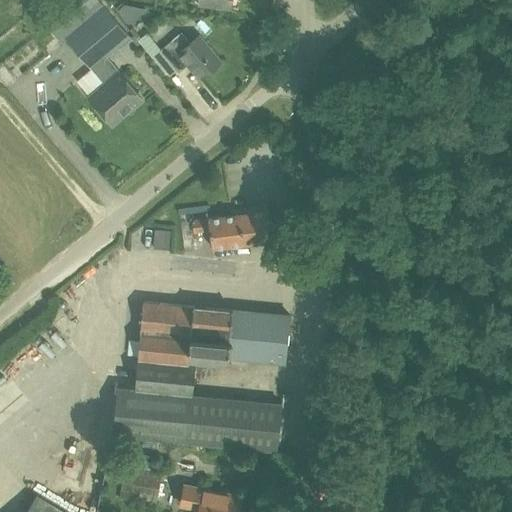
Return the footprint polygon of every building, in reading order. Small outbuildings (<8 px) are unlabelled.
[(65,38),(92,70),(131,37),(99,0),(80,0),(79,1),(85,8),(73,18),(59,32),(65,38)] [(124,5),(118,10),(128,23),(134,18),(124,5)] [(189,64),(200,78),(221,61),(201,36),(190,44),(181,33),(160,51),(178,73),(189,64)] [(89,97),(112,125),(143,99),(120,72),(89,97)] [(211,230),(213,248),(273,241),(269,207),(229,212),(230,216),(193,220),(194,232),(211,230)] [(145,248),(145,267),(175,266),(174,247),(145,248)] [(137,360),(138,360),(194,365),(202,366),(203,354),(287,362),(291,315),(143,301),(137,360)] [(113,434),(276,450),(281,404),(191,394),(194,365),(138,360),(135,389),(118,387),(113,434)] [(20,424),(2,441),(12,452),(30,435),(20,424)] [(36,440),(16,451),(23,464),(43,453),(36,440)] [(119,499),(152,506),(158,471),(126,465),(119,499)] [(238,511),(242,497),(184,485),(180,505),(199,509),(198,511),(238,511)] [(68,511),(37,493),(24,511),(68,511)]
